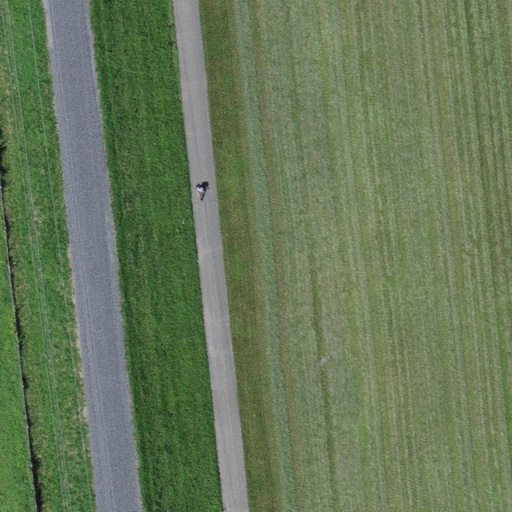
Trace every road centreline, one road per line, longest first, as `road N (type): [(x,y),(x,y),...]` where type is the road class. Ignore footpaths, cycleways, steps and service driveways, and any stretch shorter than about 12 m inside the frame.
road 1 (track): [(66,0),(121,511)]
road 2 (track): [(193,0),(246,511)]
